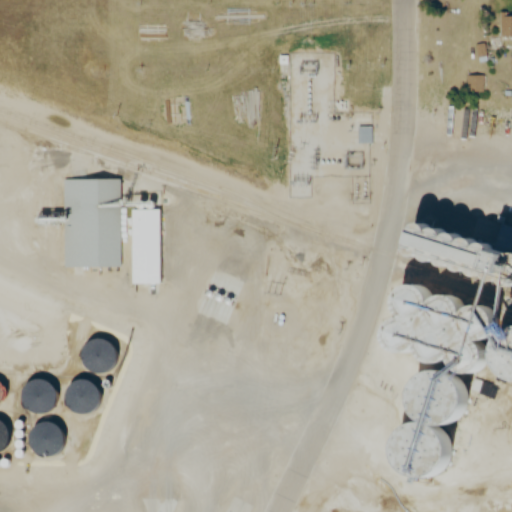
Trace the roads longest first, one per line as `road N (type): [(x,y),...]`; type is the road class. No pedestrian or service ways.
road 1 (residential): [(385,241),(335,397),(277,511)]
road 2 (residential): [(406,0),(407,115),(385,241)]
